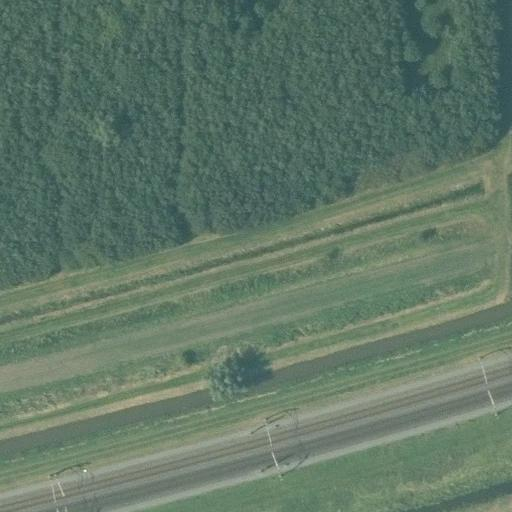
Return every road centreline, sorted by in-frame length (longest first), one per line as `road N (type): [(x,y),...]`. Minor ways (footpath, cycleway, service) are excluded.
road 1 (track): [(511,336),(0,476)]
road 2 (track): [(210,511),(511,423)]
